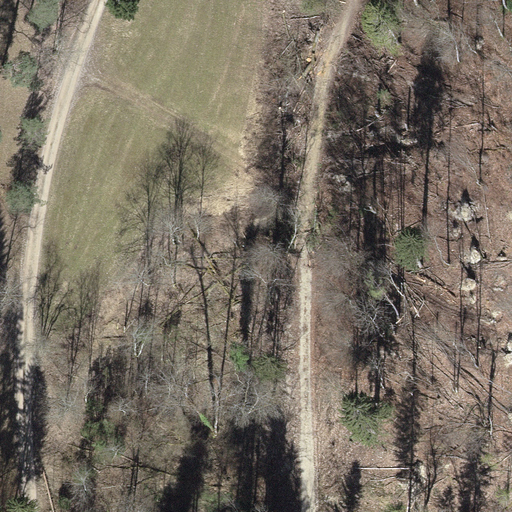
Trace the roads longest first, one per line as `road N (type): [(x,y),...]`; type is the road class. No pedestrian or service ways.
road 1 (track): [(27,511),(36,228),(66,63),(93,0)]
road 2 (track): [(311,511),(310,209),(345,0)]
road 3 (track): [(66,63),(261,167),(310,209)]
